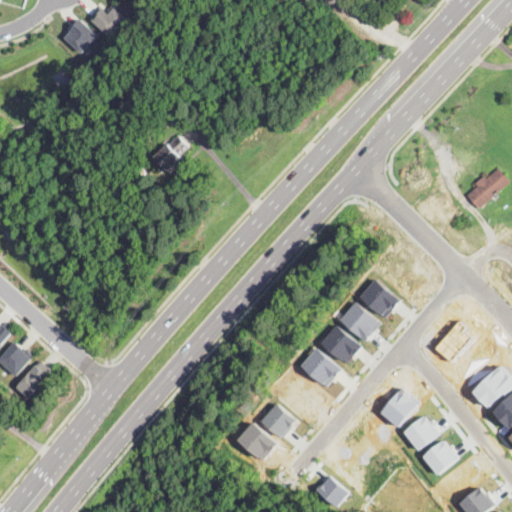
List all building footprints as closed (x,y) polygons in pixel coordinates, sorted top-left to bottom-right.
[(111,11),(116,6),(128,17),(112,35),(91,16),(102,4),(111,11)] [(100,42),(94,50),(89,45),(84,51),(65,35),(81,17),(101,34),(97,39),(100,42)] [(172,173),(156,157),(179,134),(191,146),(181,156),(185,160),(172,173)] [(145,177),(143,179),(136,172),(141,166),(148,174),(145,177)] [(467,194),(481,208),(511,180),(497,166),(467,194)] [(403,298),(376,278),(362,297),(388,317),(403,298)] [(368,340),(383,322),(357,301),(342,319),(368,340)] [(0,321),(0,344),(11,331),(0,321)] [(348,363),(363,346),(339,324),(323,341),(348,363)] [(15,340),(0,356),(0,360),(15,375),(32,356),(15,340)] [(40,359),(18,384),(31,396),(53,371),(40,359)] [(511,395),(496,411),(511,427),(511,395)] [(264,420),(284,437),(299,419),(279,402),(264,420)] [(442,433),(426,415),(407,431),(422,450),(442,433)] [(320,490),(338,506),(352,491),(333,475),(320,490)] [(462,502),(470,511),(487,511),(497,505),(482,486),(462,502)]
